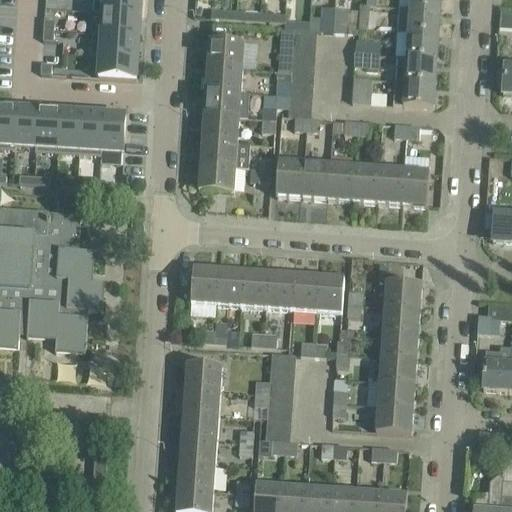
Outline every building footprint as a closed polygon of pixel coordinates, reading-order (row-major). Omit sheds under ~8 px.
[(94,0),(93,16),(97,17),(103,17),(103,16),(135,18),(140,18),(141,0),(94,0)] [(367,0),(367,9),(369,9),(375,9),(375,0),(367,0)] [(399,11),(399,12),(440,15),(441,0),(410,0),(410,12),(399,11)] [(367,34),(369,9),(367,9),(359,8),(359,14),(358,33),(367,34)] [(309,25),(308,36),(316,37),(316,35),(332,36),(334,12),(321,11),(321,21),(310,21),(309,26),(309,25)] [(358,33),(359,14),(334,12),(332,36),(357,38),(358,33)] [(438,39),(440,15),(399,12),(397,35),(408,36),(408,37),(438,39)] [(511,32),(511,14),(500,13),(499,31),(511,32)] [(210,22),(236,24),(236,16),(211,14),(210,22)] [(101,37),(101,38),(139,40),(140,18),(135,18),(103,16),(103,17),(102,26),(102,31),(101,37)] [(236,16),(236,24),(260,25),(260,17),(236,16)] [(285,19),(260,17),(260,25),(284,27),(285,24),(285,19)] [(44,23),(43,34),(54,34),(54,24),(44,23)] [(285,24),(284,27),(284,33),(280,33),(280,34),(295,35),(308,36),(309,25),(285,24)] [(43,34),(42,45),(53,45),(54,34),(43,34)] [(292,76),(292,67),(293,57),(294,46),(295,35),(280,34),(277,75),(292,76)] [(295,35),(294,46),(315,47),(316,37),(308,36),(295,35)] [(92,36),(90,59),(100,60),(100,59),(137,61),(139,40),(101,38),(101,37),(92,36)] [(437,64),(438,39),(408,37),(406,61),(437,64)] [(209,44),(207,69),(255,73),(257,48),(244,47),(209,44)] [(356,45),(356,58),(380,60),(380,47),(356,45)] [(294,46),(293,57),(315,58),(315,47),(294,46)] [(293,57),(292,67),(314,69),(315,58),(293,57)] [(379,72),(380,60),(356,58),(355,70),(379,72)] [(100,60),(98,82),(136,84),(137,61),(100,59),(100,60)] [(397,61),(395,85),(435,88),(437,64),(406,61),(406,62),(397,61)] [(41,67),(40,78),(51,79),(52,68),(41,67)] [(313,80),(314,69),(292,67),(292,76),(291,78),(313,80)] [(207,69),(205,94),(241,97),(242,73),(255,73),(207,69)] [(503,98),(511,98),(511,70),(505,70),(503,98)] [(276,100),(290,100),(291,89),(291,78),(292,76),(277,75),(276,100)] [(291,78),(291,89),(312,90),(313,80),(291,78)] [(369,108),(371,84),(354,82),(352,107),(369,108)] [(433,113),(435,88),(395,85),(393,109),(403,110),(433,113)] [(312,101),(312,90),(291,89),(290,100),(312,101)] [(239,122),(241,97),(205,94),(203,120),(239,122)] [(290,100),(289,111),(311,112),(312,101),(290,100)] [(0,111),(0,153),(15,155),(16,150),(15,150),(17,112),(0,111)] [(294,123),(307,124),(310,124),(311,112),(289,111),(288,122),(294,122),(294,123)] [(17,112),(15,150),(16,150),(35,151),(36,151),(39,114),(17,112)] [(262,124),(275,125),(276,113),(263,112),(262,124)] [(35,151),(35,156),(57,158),(60,115),(39,114),(36,151),(35,151)] [(60,115),(57,158),(79,159),(82,117),(60,115)] [(82,117),(79,159),(101,160),(102,156),(101,156),(103,118),(82,117)] [(103,118),(101,156),(102,156),(123,157),(126,120),(103,118)] [(237,147),(239,122),(203,120),(202,145),(237,147)] [(306,136),(307,124),(294,123),(294,136),(306,136)] [(275,125),(262,124),(262,137),(275,138),(275,125)] [(320,124),(310,124),(307,124),(306,136),(319,137),(320,124)] [(344,139),(356,140),(357,127),(345,126),(344,139)] [(357,127),(356,140),(369,141),(370,127),(357,127)] [(393,142),(406,143),(407,130),(394,129),(393,142)] [(420,131),(407,130),(406,143),(419,143),(420,131)] [(237,147),(202,145),(200,170),(235,172),(236,171),(247,172),(249,148),(237,147)] [(258,173),(272,174),(273,162),(259,161),(258,173)] [(511,180),(511,162),(511,163),(500,162),(500,173),(511,174),(511,180)] [(301,202),(303,167),(278,165),(276,201),(301,202)] [(329,169),(303,167),(301,202),(326,204),(329,169)] [(326,204),(351,206),(354,170),(329,169),(326,204)] [(234,198),(235,172),(200,170),(198,195),(234,198)] [(351,206),(376,208),(379,172),(354,170),(351,206)] [(376,208),(402,209),(404,174),(379,172),(376,208)] [(272,174),(258,173),(251,173),(250,186),(271,187),(272,174)] [(404,174),(402,209),(427,211),(429,176),(404,174)] [(19,179),(19,188),(34,189),(34,180),(19,179)] [(34,180),(34,189),(49,190),(49,181),(34,180)] [(62,182),(62,191),(77,192),(77,183),(62,182)] [(77,183),(77,192),(92,193),(92,184),(77,183)] [(99,185),(98,193),(113,194),(113,186),(99,185)] [(0,213),(0,205),(1,193),(0,192),(0,349),(18,351),(19,331),(27,331),(27,342),(28,342),(28,339),(56,341),(55,356),(56,356),(56,354),(85,356),(88,315),(102,316),(102,315),(100,315),(102,286),(90,285),(92,256),(73,254),(74,242),(79,242),(80,219),(0,213)] [(109,225),(110,209),(97,208),(96,224),(109,225)] [(492,246),(511,247),(511,218),(494,217),(492,246)] [(191,308),(216,309),(218,274),(193,272),(191,308)] [(243,276),(218,274),(216,309),(241,311),(243,276)] [(241,311),(266,313),(269,277),(243,276),(241,311)] [(291,315),(294,279),(269,277),(266,313),(291,315)] [(316,317),(319,281),(294,279),(291,315),(316,317)] [(319,281),(316,317),(341,318),(344,283),(319,281)] [(386,286),(384,311),(420,313),(421,288),(386,286)] [(348,309),(361,310),(362,297),(348,296),(348,309)] [(360,322),(361,310),(348,309),(347,321),(360,322)] [(511,325),(511,311),(488,310),(487,324),(511,325)] [(384,311),(382,336),(418,338),(420,313),(384,311)] [(213,347),(214,335),(202,334),(201,346),(213,347)] [(214,335),(213,347),(226,348),(227,336),(214,335)] [(416,364),(418,338),(382,336),(381,361),(416,364)] [(251,351),(263,352),(265,338),(252,337),(251,351)] [(265,338),(263,352),(276,353),(277,339),(265,338)] [(337,346),(336,358),(350,359),(351,347),(337,346)] [(300,360),(313,361),(314,347),(301,347),(300,360)] [(314,347),(313,361),(325,362),(326,348),(314,347)] [(483,394),(508,396),(510,367),(511,353),(511,351),(499,350),(498,355),(486,355),(483,394)] [(270,358),(270,369),(294,370),(295,360),(270,358)] [(349,372),(350,359),(336,358),(336,371),(349,372)] [(414,389),(416,364),(381,361),(379,386),(414,389)] [(185,393),(220,395),(222,370),(186,368),(185,393)] [(293,381),(294,370),(270,369),(269,379),(293,381)] [(268,387),(268,390),(292,392),(293,381),(269,379),(268,387)] [(267,399),(268,390),(268,387),(256,386),(255,398),(267,399)] [(379,386),(377,411),(413,414),(414,389),(379,386)] [(267,401),(292,403),(292,392),(268,390),(267,399),(267,401)] [(219,420),(220,395),(185,393),(183,418),(219,420)] [(334,396),(333,408),(346,409),(347,397),(334,396)] [(254,411),(266,411),(267,401),(267,399),(255,398),(254,411)] [(267,401),(266,411),(266,412),(291,414),(292,403),(267,401)] [(346,409),(333,408),(332,421),(345,422),(346,409)] [(411,439),(413,414),(377,411),(375,437),(411,439)] [(290,424),(291,414),(266,412),(266,423),(290,424)] [(108,433),(109,419),(97,418),(96,432),(108,433)] [(183,418),(181,443),(217,446),(219,420),(183,418)] [(266,423),(265,433),(289,435),(290,424),(266,423)] [(272,445),(284,446),(288,446),(289,435),(265,433),(264,445),(272,445)] [(239,447),(253,448),(254,435),(240,435),(239,447)] [(480,437),(478,453),(505,455),(506,440),(480,437)] [(215,471),(217,446),(181,443),(179,468),(215,471)] [(283,460),(284,446),(272,445),(271,459),(283,460)] [(297,447),(288,446),(284,446),(283,460),(296,461),(297,447)] [(253,448),(239,447),(239,460),(253,461),(253,448)] [(333,463),(334,450),(322,449),(321,462),(333,463)] [(334,450),(333,463),(346,464),(347,451),(334,450)] [(371,465),(384,466),(385,453),(371,452),(371,465)] [(397,454),(385,453),(384,466),(396,467),(397,454)] [(213,496),(215,471),(179,468),(178,493),(213,496)] [(500,511),(502,485),(502,480),(497,480),(489,486),(487,511),(500,511)] [(236,497),(249,498),(250,485),(237,485),(236,497)] [(511,511),(511,486),(502,485),(500,511),(511,511)] [(279,511),(281,490),(256,488),(254,511),(279,511)] [(304,511),(306,492),(281,490),(279,511),(304,511)] [(330,511),(331,494),(306,492),(304,511),(330,511)] [(212,511),(213,496),(178,493),(176,511),(212,511)] [(330,511),(355,511),(356,495),(331,494),(330,511)] [(380,511),(382,497),(356,495),(355,511),(380,511)] [(249,498),(236,497),(235,509),(248,510),(249,498)] [(405,511),(407,499),(382,497),(380,511),(405,511)]
